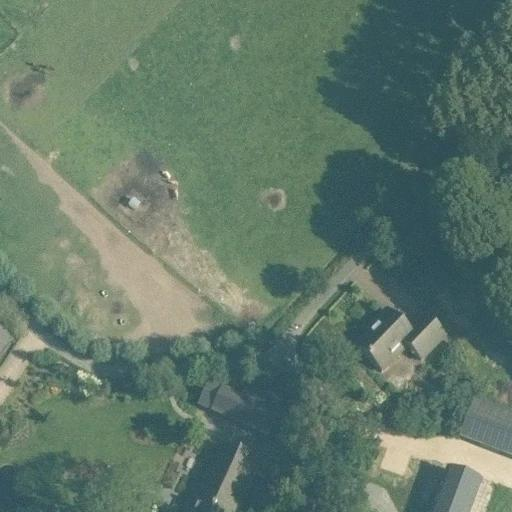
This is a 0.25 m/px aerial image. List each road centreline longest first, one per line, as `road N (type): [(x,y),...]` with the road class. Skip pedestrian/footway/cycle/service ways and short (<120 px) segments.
road 1 (residential): [(276,355),(511,91)]
road 2 (residential): [(276,355),(148,375),(110,372),(61,347),(0,291)]
road 3 (residential): [(318,511),(338,457),(340,418),(276,355)]
road 4 (unknown): [(340,418),(511,474)]
